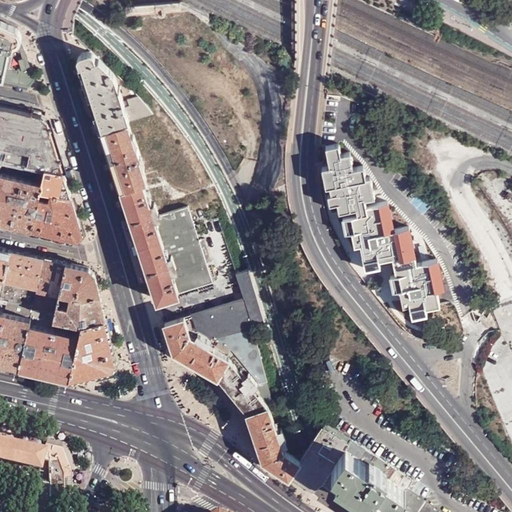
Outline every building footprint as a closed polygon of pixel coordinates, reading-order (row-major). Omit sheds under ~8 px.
[(19,31),(0,21),(0,44),(15,49),(21,50),(26,52),(19,31)] [(35,81),(26,52),(21,50),(25,68),(20,69),(19,75),(11,73),(15,49),(0,44),(0,80),(29,88),(35,81)] [(81,53),(79,55),(103,129),(128,121),(152,113),(127,84),(91,51),(81,53)] [(43,116),(0,105),(0,145),(7,147),(4,157),(27,163),(30,152),(60,158),(48,121),(43,116)] [(172,142),(152,113),(128,121),(136,145),(139,143),(143,154),(140,155),(147,180),(188,167),(172,142)] [(128,121),(103,129),(122,188),(143,181),(147,180),(140,155),(143,154),(139,143),(136,145),(128,121)] [(64,171),(60,158),(30,152),(27,163),(46,167),(64,171)] [(192,165),(188,167),(147,180),(143,181),(151,204),(157,202),(162,216),(189,207),(195,225),(209,220),(206,211),(213,208),(205,188),(202,188),(195,171),(192,165)] [(72,195),(64,171),(46,167),(43,182),(42,188),(72,195)] [(0,171),(0,172),(0,221),(13,224),(24,178),(0,171)] [(357,172),(344,175),(346,183),(332,186),(336,201),(349,199),(352,214),(343,216),(347,231),(352,230),(355,244),(360,243),(365,267),(380,264),(379,258),(392,256),(396,273),(390,274),(393,289),(399,288),(402,305),(409,303),(411,314),(427,311),(426,306),(439,303),(436,288),(444,287),(438,258),(416,262),(414,255),(416,254),(411,228),(408,226),(385,230),(379,203),(367,206),(361,180),(359,180),(357,172)] [(43,182),(24,178),(13,224),(33,229),(42,188),(43,182)] [(122,188),(158,300),(217,280),(211,262),(213,262),(205,239),(200,240),(195,225),(189,207),(162,216),(157,202),(151,204),(143,181),(122,188)] [(83,233),(72,195),(42,188),(33,229),(77,239),(83,233)] [(0,277),(2,278),(15,281),(22,252),(0,246),(0,277)] [(22,252),(15,281),(45,287),(53,259),(22,252)] [(75,264),(53,259),(45,291),(67,297),(68,291),(75,264)] [(84,266),(75,264),(68,291),(96,298),(107,296),(99,273),(92,267),(84,266)] [(244,298),(251,325),(263,322),(248,269),(235,273),(244,298)] [(114,319),(107,296),(96,298),(68,291),(67,297),(62,317),(93,326),(114,319)] [(264,459),(288,475),(298,460),(281,448),(280,442),(284,441),(280,428),(275,429),(266,405),(271,403),(251,325),(244,298),(174,321),(165,323),(174,350),(218,376),(249,412),(264,459)] [(0,359),(34,368),(44,324),(45,318),(0,307),(0,359)] [(120,342),(114,319),(93,326),(93,335),(90,348),(125,358),(120,342)] [(69,375),(84,379),(90,348),(93,335),(44,324),(34,368),(69,375)] [(125,358),(90,348),(84,379),(119,370),(125,358)] [(325,421),(318,431),(298,460),(288,475),(312,492),(321,483),(363,511),(391,511),(406,488),(412,480),(325,421)] [(22,426),(4,422),(1,430),(20,434),(22,426)] [(0,511),(0,463),(39,473),(42,460),(44,453),(0,442),(0,511)] [(50,485),(50,511),(58,511),(65,498),(67,473),(57,455),(49,454),(49,462),(50,485)] [(483,484),(468,476),(460,491),(475,499),(483,484)] [(32,511),(50,511),(50,485),(39,482),(32,511)] [(441,511),(406,488),(391,511),(441,511)]
